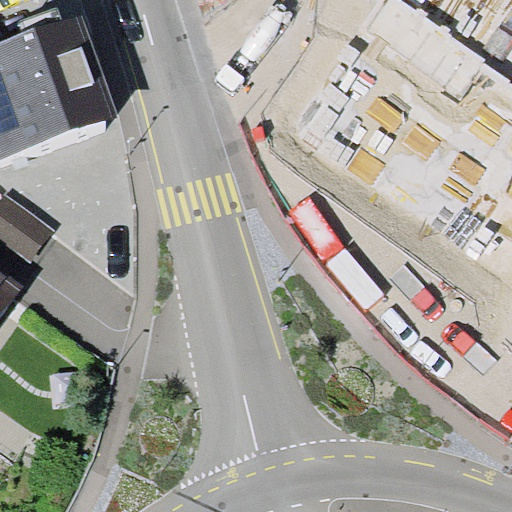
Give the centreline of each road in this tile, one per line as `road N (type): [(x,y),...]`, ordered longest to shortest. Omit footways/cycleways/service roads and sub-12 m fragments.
road 1 (tertiary): [(142,0),(208,233),(268,511)]
road 2 (secondary): [(271,511),(366,504),(459,511)]
